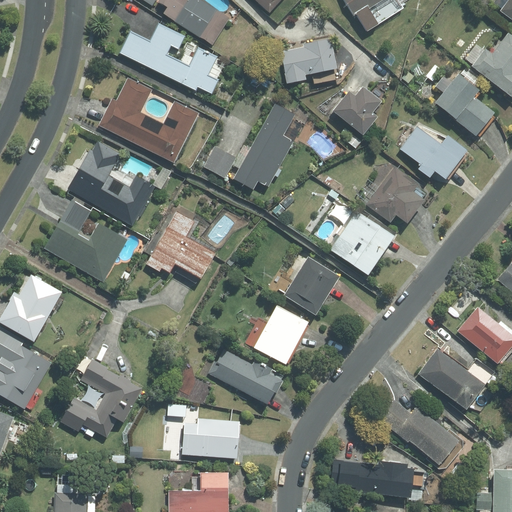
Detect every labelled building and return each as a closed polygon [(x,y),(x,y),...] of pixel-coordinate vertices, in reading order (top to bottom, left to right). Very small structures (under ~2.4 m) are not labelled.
[(167,7),(163,13),(213,45),(230,18),(201,0),(159,0),(159,2),(167,7)] [(255,0),(270,13),(281,0),(255,0)] [(344,0),(355,17),(358,16),(368,31),(379,24),(369,8),(382,0),(344,0)] [(511,0),(509,0),(501,11),(511,19),(511,0)] [(151,41),(131,32),(121,53),(196,89),(198,86),(212,93),(219,80),(208,75),(217,56),(199,48),(190,66),(166,55),(171,45),(179,49),(185,36),(178,33),(159,24),(151,41)] [(478,42),(464,60),(511,96),(511,34),(509,32),(492,53),(478,42)] [(338,68),(331,38),(303,43),(304,47),(280,52),(287,83),(307,79),(306,75),(338,68)] [(459,73),(435,103),(476,136),(495,113),(475,97),(480,90),(459,73)] [(117,100),(112,98),(99,125),(174,163),(199,113),(175,101),(163,123),(141,112),(152,90),(128,77),(117,100)] [(349,91),(333,111),(364,135),(378,116),(373,112),(382,101),(363,86),(356,96),(349,91)] [(275,103),(233,179),(253,190),(258,182),(269,188),(295,141),(284,135),(295,114),(275,103)] [(418,127),(401,150),(422,165),(419,169),(430,177),(435,171),(446,179),(468,149),(448,135),(442,144),(418,127)] [(353,134),(347,141),(356,149),(362,142),(353,134)] [(120,155),(98,142),(93,151),(89,149),(67,190),(133,226),(154,189),(137,179),(131,190),(108,177),(120,155)] [(237,158),(215,146),(204,167),(226,178),(237,158)] [(421,183),(396,165),(368,203),(390,220),(396,213),(407,221),(425,197),(416,190),(421,183)] [(91,211),(72,199),(43,248),(103,284),(129,240),(100,223),(92,236),(80,229),(91,211)] [(354,211),(340,201),(331,215),(344,225),(354,211)] [(195,284),(198,278),(201,279),(217,250),(188,235),(195,222),(176,211),(147,265),(161,273),(163,270),(170,273),(171,272),(195,284)] [(396,235),(358,211),(327,249),(369,276),(396,235)] [(341,276),(308,256),(284,295),(317,315),(341,276)] [(511,261),(497,279),(511,291),(511,261)] [(62,290),(33,274),(20,298),(13,294),(0,319),(0,320),(35,340),(62,290)] [(261,319),(248,344),(287,364),(309,321),(278,304),(268,322),(261,319)] [(498,364),(511,346),(511,329),(500,321),(498,323),(477,307),(458,332),(498,364)] [(24,339),(0,326),(0,359),(0,360),(0,396),(22,409),(50,361),(21,344),(24,339)] [(252,364),(222,348),(207,373),(268,404),(275,391),(278,393),(285,380),(271,372),(274,367),(256,357),(252,364)] [(467,409),(494,372),(475,358),(466,370),(438,350),(420,374),(467,409)] [(93,358),(84,354),(76,368),(85,373),(80,382),(104,395),(97,408),(75,396),(60,423),(80,433),(84,425),(87,427),(84,434),(92,438),(95,432),(108,439),(118,419),(124,422),(143,387),(108,368),(109,366),(93,357),(93,358)] [(206,406),(211,388),(198,384),(192,402),(206,406)] [(438,465),(459,439),(418,406),(411,414),(394,400),(378,420),(407,443),(409,441),(438,465)] [(0,453),(11,415),(0,411),(0,453)] [(242,422),(187,416),(182,453),(237,459),(242,422)] [(44,455),(45,466),(61,465),(61,455),(44,455)] [(407,464),(333,459),(331,494),(411,499),(413,469),(407,469),(407,464)] [(511,511),(511,469),(494,469),(492,511),(511,511)] [(169,511),(229,511),(230,471),(201,471),(200,491),(169,490),(169,511)] [(97,476),(58,473),(55,511),(94,511),(96,496),(97,476)]
